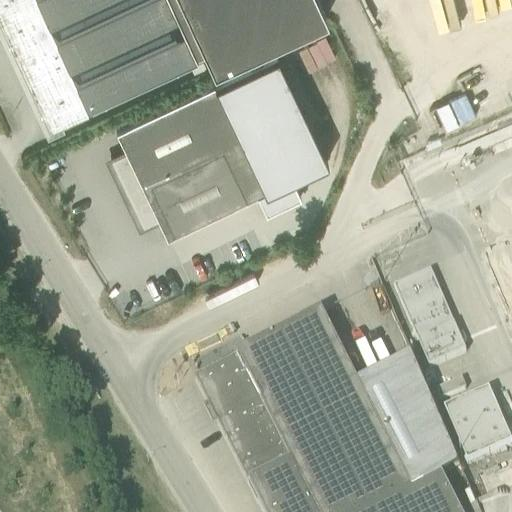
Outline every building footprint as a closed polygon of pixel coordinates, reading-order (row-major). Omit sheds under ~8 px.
[(0,0),(0,17),(50,125),(92,105),(196,57),(195,55),(203,52),(212,71),(326,19),(316,0),(0,0)] [(116,132),(142,186),(135,189),(152,224),(166,217),(173,231),(165,235),(166,237),(264,191),(271,206),(263,210),(264,213),(299,196),(291,178),(326,161),(276,54),(116,132)] [(432,273),(394,289),(430,370),(467,354),(432,273)] [(459,511),(443,480),(413,495),(361,393),(322,315),(246,354),(196,379),(215,416),(219,425),(262,511),(459,511)] [(408,368),(361,393),(413,495),(443,480),(454,474),(408,368)] [(463,381),(437,392),(441,402),(467,391),(463,381)] [(511,443),(490,392),(445,412),(468,466),(511,446),(511,443)]
